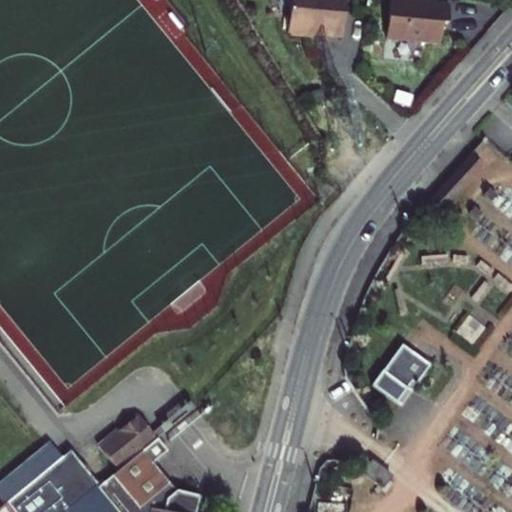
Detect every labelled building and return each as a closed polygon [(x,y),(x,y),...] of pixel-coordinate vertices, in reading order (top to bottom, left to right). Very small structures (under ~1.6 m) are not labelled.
[(289,0),(286,32),(289,32),(311,34),(341,38),(344,0),(289,0)] [(445,26),(448,7),(423,2),(423,5),(395,0),(392,0),(386,38),(418,43),(418,44),(436,47),(440,25),(445,26)] [(409,109),(413,99),(396,93),(392,103),(409,109)] [(483,171),(470,159),(427,206),(440,219),(483,171)] [(254,395),(270,338),(217,323),(201,379),(254,395)] [(399,409),(428,374),(401,352),(373,388),(399,409)] [(199,511),(203,500),(180,494),(157,466),(172,454),(142,417),(103,448),(122,472),(104,487),(75,451),(66,458),(54,444),(0,488),(0,496),(7,506),(12,511),(199,511)] [(380,485),(388,475),(370,461),(362,471),(380,485)]
